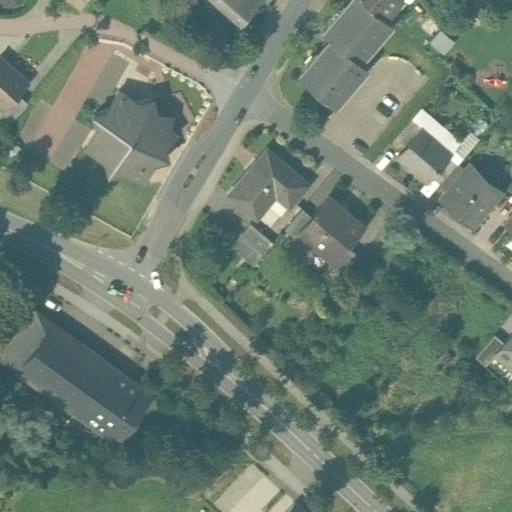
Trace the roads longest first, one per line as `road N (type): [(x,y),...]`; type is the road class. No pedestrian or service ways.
road 1 (primary): [(121,288),(204,352),(377,511)]
road 2 (residential): [(511,283),(247,99)]
road 3 (residential): [(0,26),(117,23),(247,99)]
road 4 (tertiary): [(247,99),(121,288)]
road 5 (primary): [(0,223),(121,288)]
